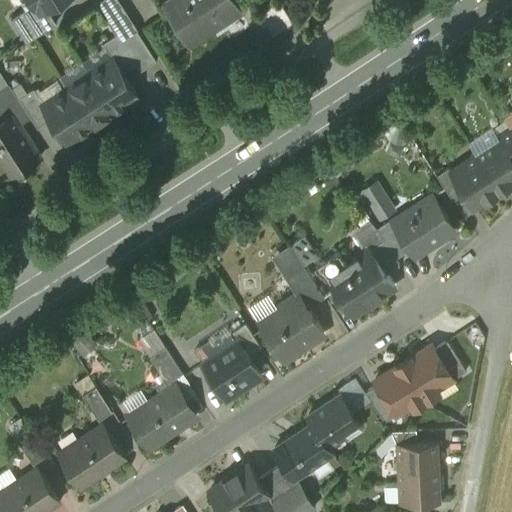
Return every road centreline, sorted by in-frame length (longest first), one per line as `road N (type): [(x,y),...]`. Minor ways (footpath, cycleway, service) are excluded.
road 1 (secondary): [(487,0),(0,315)]
road 2 (residential): [(508,240),(101,511)]
road 3 (residential): [(508,240),(502,319),(466,511)]
